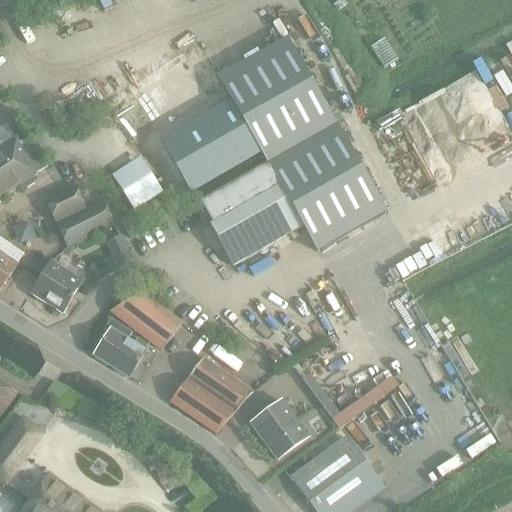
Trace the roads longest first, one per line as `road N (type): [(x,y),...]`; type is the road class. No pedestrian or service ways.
road 1 (unknown): [(419,217),(338,256),(240,280),(152,259),(135,263),(62,353)]
road 2 (unclassified): [(268,511),(228,465),(0,312)]
road 3 (unknown): [(276,0),(296,12),(419,217)]
road 4 (unknown): [(0,91),(104,38),(226,0)]
